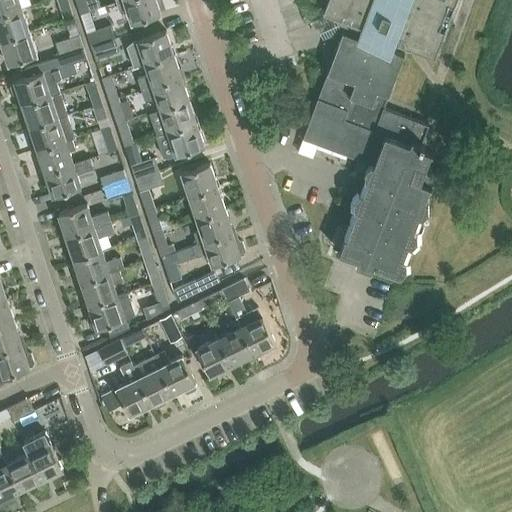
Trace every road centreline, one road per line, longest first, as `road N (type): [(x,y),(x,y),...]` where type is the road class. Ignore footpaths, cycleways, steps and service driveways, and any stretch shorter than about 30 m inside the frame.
road 1 (residential): [(102,453),(130,455),(267,392),(308,364),(302,319),(199,0)]
road 2 (residential): [(69,367),(0,152)]
